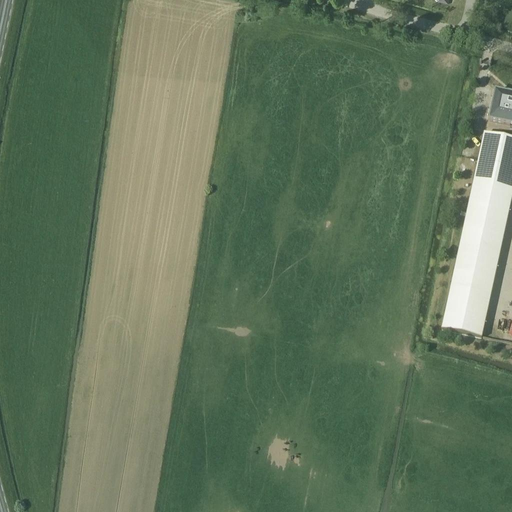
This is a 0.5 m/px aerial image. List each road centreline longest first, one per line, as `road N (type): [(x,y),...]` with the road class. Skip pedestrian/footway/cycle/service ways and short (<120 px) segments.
road 1 (primary): [(2,511),(6,0)]
road 2 (unclassified): [(511,48),(335,0)]
